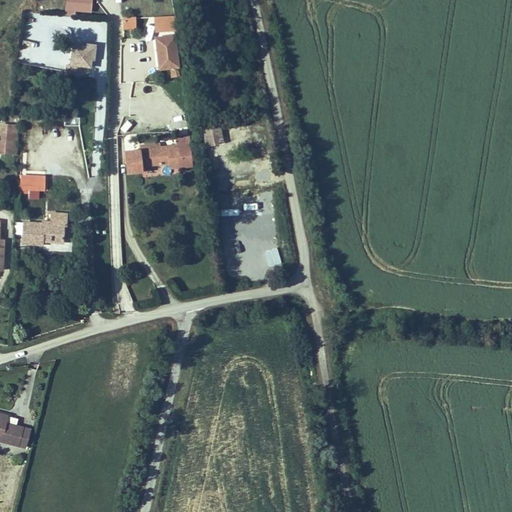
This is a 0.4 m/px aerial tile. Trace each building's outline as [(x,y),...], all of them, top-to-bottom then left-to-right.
[(91,0),(67,0),(67,8),(91,10),(91,0)] [(123,15),(123,28),(136,28),(136,15),(123,15)] [(175,34),(156,36),(160,67),(179,65),(175,34)] [(93,45),(75,42),(71,74),(82,75),(83,62),(91,63),(93,45)] [(180,75),(179,66),(169,67),(171,76),(180,75)] [(103,128),(104,111),(97,111),(96,127),(103,128)] [(19,124),(2,122),(0,138),(0,151),(15,153),(19,124)] [(204,127),(207,143),(224,140),(220,124),(204,127)] [(141,148),(127,150),(130,172),(144,171),(143,165),(171,162),(171,164),(193,162),(190,142),(160,146),(141,148)] [(268,143),(260,144),(264,167),(273,165),(268,143)] [(20,172),(20,190),(45,191),(45,173),(20,172)] [(67,213),(52,212),(51,220),(25,218),(24,240),(43,241),(43,239),(64,240),(64,224),(66,224),(67,213)] [(0,435),(35,441),(38,423),(26,421),(27,414),(0,409),(0,435)]
